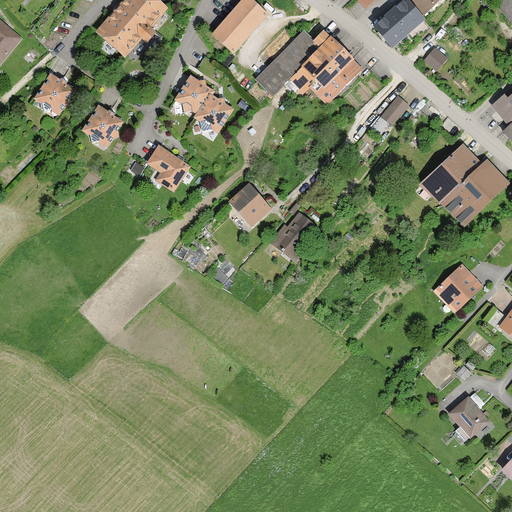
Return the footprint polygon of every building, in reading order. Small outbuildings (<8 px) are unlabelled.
[(168,9),(157,0),(122,0),(95,32),(126,58),(141,40),(148,46),(157,35),(151,29),(168,9)] [(241,0),(237,5),(211,36),(233,55),(257,28),(269,15),(251,0),(241,0)] [(357,0),(366,10),(377,0),(357,0)] [(426,21),(407,0),(402,0),(372,27),(393,50),(426,21)] [(411,0),(427,17),(446,0),(411,0)] [(511,0),(500,0),(496,3),(511,22),(511,0)] [(0,67),(23,40),(0,20),(0,67)] [(306,86),(311,90),(328,107),(364,71),(353,60),(343,49),(330,37),(323,30),(313,41),(304,32),(255,82),(272,98),(290,81),(300,91),(306,86)] [(447,59),(433,48),(424,62),(438,72),(447,59)] [(49,109),(57,116),(63,108),(70,107),(69,101),(75,92),(49,73),(31,97),(41,104),(42,111),(49,109)] [(212,130),(219,134),(234,111),(226,105),(224,99),(218,100),(213,96),(215,93),(207,87),(206,81),(199,82),(190,76),(174,101),(182,107),(184,114),(191,112),(196,115),(193,120),(199,124),(201,133),(212,130)] [(511,95),(509,98),(506,95),(493,106),(510,126),(505,131),(511,139),(511,95)] [(411,108),(398,97),(372,128),(382,136),(390,127),(393,129),(411,108)] [(99,141),(107,148),(113,140),(119,139),(118,132),(125,124),(99,105),(81,129),(90,136),(92,143),(99,141)] [(481,163),(464,145),(422,185),(465,229),(511,184),(487,158),(481,163)] [(191,168),(158,146),(146,164),(161,174),(155,181),(173,193),(191,168)] [(248,184),(229,201),(252,228),(271,211),(248,184)] [(287,223),(270,243),(297,265),(313,244),(309,241),(319,229),(300,214),(290,226),(287,223)] [(484,288),(463,266),(434,294),(456,316),(484,288)] [(511,310),(500,327),(511,336),(511,310)] [(476,393),(449,414),(470,441),(492,424),(481,411),(487,407),(476,393)] [(511,459),(502,471),(511,480),(511,459)]
